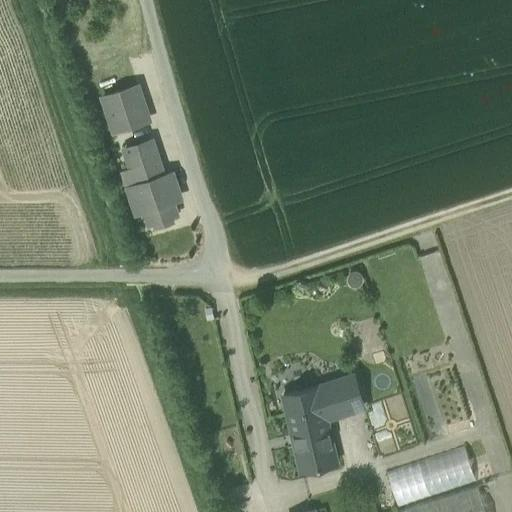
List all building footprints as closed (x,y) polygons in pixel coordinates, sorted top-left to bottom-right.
[(137,86),(103,97),(114,131),(148,119),(137,86)] [(166,186),(151,140),(125,149),(131,169),(123,172),(137,212),(145,210),(149,223),(155,221),(156,225),(171,220),(170,216),(176,215),(171,201),(179,198),(174,183),(166,186)] [(340,379),(315,387),(321,404),(323,403),(328,417),(351,411),(349,404),(348,405),(340,379)] [(315,387),(286,397),(310,471),(342,461),(328,417),(323,403),(321,404),(315,387)] [(388,468),(399,504),(478,479),(467,443),(388,468)] [(445,511),(446,508),(447,511),(454,508),(460,509),(477,504),(478,489),(465,493),(452,492),(451,503),(440,507),(438,507),(420,511),(404,511),(399,511),(397,511),(445,511)]
